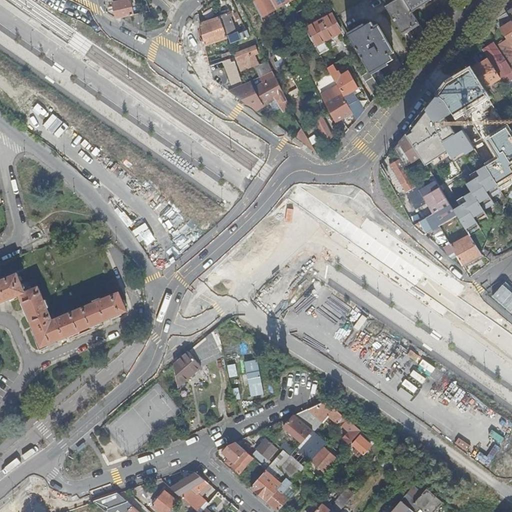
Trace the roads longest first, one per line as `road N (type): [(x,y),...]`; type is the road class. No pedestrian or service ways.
road 1 (tertiary): [(0,16),(257,192),(305,235)]
road 2 (residential): [(0,122),(84,186),(152,277),(206,320)]
road 3 (primary): [(312,228),(480,0)]
road 4 (unknown): [(305,235),(511,399)]
road 5 (tertiary): [(511,381),(312,228)]
road 6 (primary): [(38,462),(206,320)]
road 7 (residential): [(38,462),(75,489),(192,449)]
road 8 (residential): [(0,132),(25,240),(0,251)]
road 9 (residential): [(202,0),(151,57),(101,28)]
road 10 (primary): [(206,320),(305,235)]
road 11 (residential): [(299,394),(192,449)]
